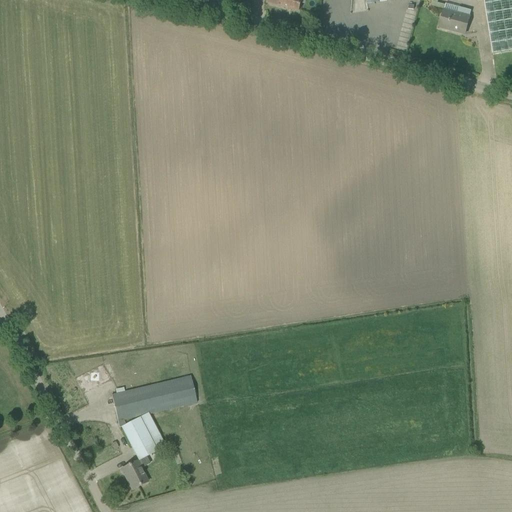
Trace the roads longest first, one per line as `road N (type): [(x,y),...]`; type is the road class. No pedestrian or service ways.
road 1 (unclassified): [(157,0),(511,95)]
road 2 (unclassified): [(117,511),(0,301)]
